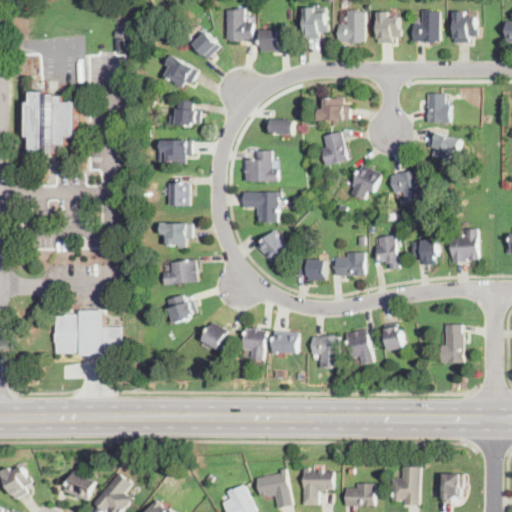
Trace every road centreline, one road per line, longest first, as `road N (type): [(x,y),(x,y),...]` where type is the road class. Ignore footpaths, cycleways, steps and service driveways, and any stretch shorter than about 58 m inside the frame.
road 1 (residential): [(511,69),(293,75),(251,99),(220,169),(225,235),(250,277),(273,294),(334,308),(496,288)]
road 2 (primary): [(0,418),(358,417)]
road 3 (primary): [(358,417),(496,418)]
road 4 (residential): [(496,288),(496,418)]
